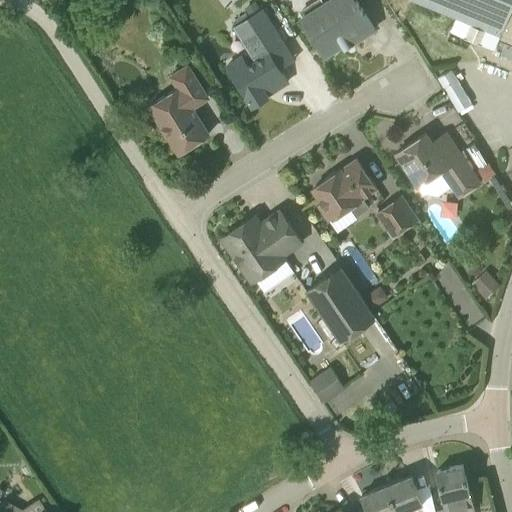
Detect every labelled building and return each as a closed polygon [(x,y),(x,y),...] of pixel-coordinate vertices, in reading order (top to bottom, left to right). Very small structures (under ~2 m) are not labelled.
[(324,0),(324,1),(323,0),(320,0),(299,14),(300,16),(299,16),(325,55),(348,40),(351,44),(374,29),(355,0),(324,0)] [(511,0),(411,0),(501,36),(500,39),(511,43),(511,0)] [(249,15),(260,8),(255,1),(244,8),(246,12),(249,15)] [(286,44),(263,6),(260,8),(249,15),(233,26),(252,56),(267,47),(270,54),(286,44)] [(288,82),(270,54),(267,47),(252,56),(256,62),(250,66),(242,55),(226,64),(234,76),(253,107),(268,97),(267,95),(288,82)] [(209,134),(192,107),(208,97),(188,65),(171,76),(178,88),(149,106),(179,153),(209,134)] [(459,69),(442,80),(461,109),(478,98),(459,69)] [(479,183),(446,134),(432,143),(428,137),(416,145),(413,142),(396,153),(419,187),(442,172),(452,187),(459,197),(479,183)] [(376,187),(368,176),(357,160),(340,171),(340,170),(313,188),(324,203),(319,206),(329,220),(330,220),(349,207),(356,216),(369,207),(362,197),(376,187)] [(488,162),(477,169),(485,180),(495,173),(488,162)] [(417,220),(401,196),(378,212),(394,236),(417,220)] [(282,255),(301,242),(280,211),(258,226),(249,223),(248,221),(222,238),(252,281),(285,258),(282,255)] [(375,316),(342,267),(306,291),(339,340),(375,316)] [(499,285),(486,271),(472,285),(486,299),(499,285)] [(387,298),(383,292),(381,290),(375,289),(364,297),(372,308),(387,298)] [(345,388),(331,366),(310,379),(324,401),(345,388)] [(464,511),(474,510),(463,465),(436,471),(446,510),(437,511),(464,511)] [(397,511),(400,511),(422,503),(411,475),(386,485),(397,511)] [(362,495),(368,511),(397,511),(386,485),(362,495)] [(47,511),(46,510),(43,511),(13,511),(7,501),(0,505),(0,511),(47,511)]
